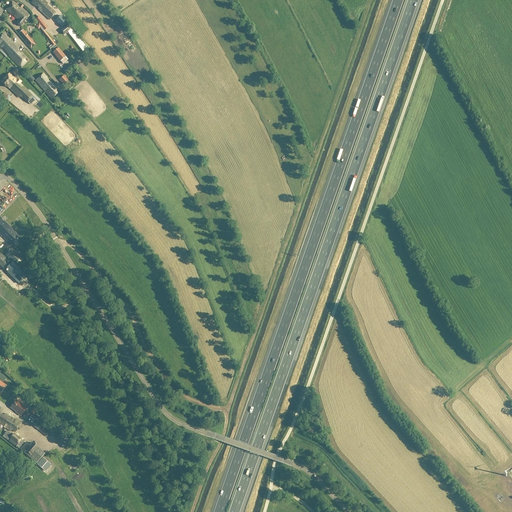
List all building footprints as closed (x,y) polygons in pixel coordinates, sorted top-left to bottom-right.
[(56,13),(42,0),(33,0),(31,3),(35,7),(36,7),(38,9),(38,10),(49,21),(56,13)] [(13,16),(20,8),(12,2),(5,10),(13,16)] [(20,8),(13,16),(18,21),(16,24),(20,27),(29,16),(23,11),(23,10),(22,10),(20,8)] [(61,16),(55,21),(61,28),(67,23),(61,16)] [(44,31),(47,29),(38,17),(34,19),(38,24),(44,31)] [(66,26),(60,31),(63,36),(70,30),(66,26)] [(35,45),(23,30),(18,34),(30,49),(31,48),(35,45)] [(78,45),(77,46),(81,51),(81,50),(86,56),(90,53),(82,42),(82,43),(74,33),(70,37),(73,40),(73,39),(78,45)] [(8,41),(7,40),(7,39),(3,34),(0,37),(0,47),(1,48),(1,47),(9,55),(8,56),(20,68),(26,63),(24,60),(25,58),(21,53),(20,53),(18,51),(18,50),(9,40),(8,41)] [(62,65),(68,60),(56,46),(52,50),(54,52),(52,53),(60,62),(62,65)] [(66,66),(63,69),(66,72),(72,66),(68,62),(65,65),(66,66)] [(16,81),(9,74),(1,82),(6,87),(7,87),(19,98),(20,97),(22,99),(23,98),(30,105),(36,99),(26,90),(20,84),(21,82),(18,79),(16,81)] [(45,92),(53,85),(50,81),(49,82),(46,79),(47,78),(43,74),(35,81),(45,92)] [(65,87),(70,83),(64,76),(59,80),(65,87)] [(53,85),(45,92),(51,100),(57,94),(55,91),(57,90),(53,85)] [(0,217),(0,235),(1,236),(9,227),(4,222),(3,222),(1,220),(2,220),(0,217)] [(12,230),(9,227),(1,236),(11,246),(19,237),(15,233),(14,233),(12,231),(12,230)] [(15,264),(19,259),(9,251),(5,255),(15,264)] [(0,267),(2,270),(9,264),(0,254),(0,267)] [(10,264),(7,269),(9,271),(7,273),(18,284),(25,276),(12,263),(10,264)] [(20,404),(16,401),(10,408),(18,413),(17,414),(21,416),(26,408),(20,404)] [(3,416),(1,414),(2,412),(0,410),(0,424),(4,427),(3,427),(10,432),(11,431),(13,433),(20,422),(15,419),(14,421),(11,419),(12,419),(5,414),(3,416)] [(47,431),(41,427),(42,426),(35,421),(37,418),(32,414),(33,413),(29,410),(22,417),(27,422),(27,421),(31,425),(46,437),(49,433),(47,432),(47,431)] [(18,450),(24,442),(14,434),(13,436),(6,431),(2,437),(8,441),(15,447),(18,450)] [(26,443),(21,451),(36,464),(38,462),(44,454),(38,448),(38,447),(32,443),(29,446),(26,443)] [(39,466),(45,472),(51,466),(44,460),(39,466)]
